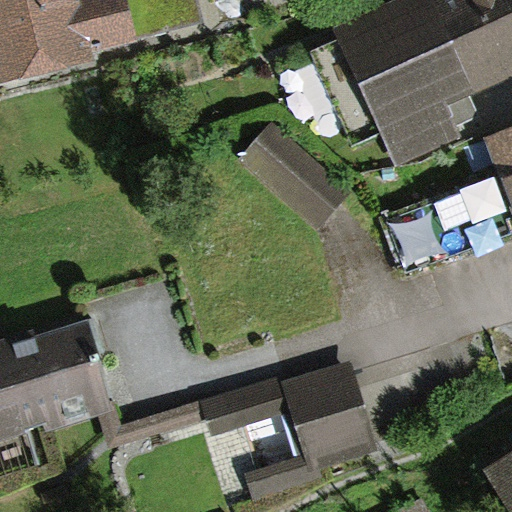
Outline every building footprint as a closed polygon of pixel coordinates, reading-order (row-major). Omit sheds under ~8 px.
[(0,0),(0,89),(101,63),(99,55),(205,27),(197,0),(0,0)] [(511,0),(417,0),(336,39),(396,163),(511,106),(511,0)] [(274,126),(244,162),(321,226),(351,191),(274,126)] [(511,127),(485,138),(511,212),(511,127)] [(410,221),(422,258),(490,237),(479,200),(410,221)] [(99,416),(118,410),(115,399),(110,401),(87,321),(4,346),(2,340),(0,340),(0,438),(44,425),(46,431),(99,416)] [(118,410),(99,416),(109,450),(205,421),(210,439),(293,412),(308,456),(249,473),(256,498),(313,481),(310,471),(378,451),(350,361),(283,382),(279,375),(121,422),(118,410)] [(511,511),(511,449),(482,468),(508,511),(511,511)] [(436,511),(427,493),(387,511),(436,511)]
